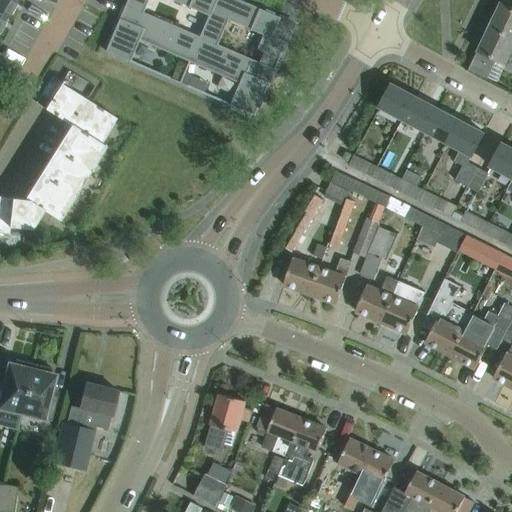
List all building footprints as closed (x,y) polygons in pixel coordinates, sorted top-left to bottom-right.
[(0,0),(0,13),(7,18),(17,0),(0,0)] [(126,0),(124,5),(142,12),(147,0),(171,0),(207,16),(214,0),(126,0)] [(214,0),(207,16),(198,37),(199,37),(216,45),(227,20),(262,35),(256,49),(263,52),(278,58),(285,43),(285,42),(271,36),(279,17),(278,17),(239,0),(236,0),(236,1),(234,0),(214,0)] [(489,26),(511,37),(511,7),(500,2),(489,26)] [(107,44),(104,50),(108,52),(126,60),(129,61),(138,40),(188,62),(199,37),(198,37),(142,12),(124,5),(124,6),(123,7),(125,8),(121,17),(119,16),(116,23),(118,24),(116,30),(114,29),(113,30),(111,35),(107,44)] [(511,37),(489,26),(478,51),(505,64),(511,51),(511,37)] [(199,37),(188,62),(237,84),(228,105),(241,110),(250,114),(253,115),(256,109),(260,100),(262,95),(262,94),(261,93),(263,88),(265,88),(267,83),(245,73),(251,61),(251,60),(216,45),(199,37)] [(173,73),(170,79),(179,83),(181,77),(173,73)] [(202,93),(206,83),(183,73),(181,77),(179,83),(202,93)] [(63,81),(62,81),(52,75),(41,94),(50,100),(44,109),(70,125),(74,127),(29,200),(0,196),(0,232),(8,233),(9,226),(31,229),(43,210),(62,222),(62,221),(59,219),(74,196),(77,197),(77,196),(75,195),(90,171),(92,173),(93,172),(90,170),(105,146),(100,143),(116,118),(86,99),(61,84),(63,81)] [(402,119),(415,96),(391,83),(378,107),(402,119)] [(0,96),(0,107),(11,114),(19,100),(3,91),(0,96)] [(425,132),(438,108),(415,96),(402,119),(425,132)] [(448,144),(460,120),(438,108),(425,132),(448,144)] [(468,163),(484,133),(460,120),(448,144),(460,150),(454,161),(462,166),(455,180),(467,186),(477,168),(468,163)] [(511,177),(511,147),(502,142),(489,166),(511,177)] [(372,177),(377,167),(353,155),(348,165),(365,174),(372,177)] [(395,188),(400,178),(377,167),(372,177),(395,188)] [(478,192),(488,174),(477,168),(467,186),(478,192)] [(418,200),(423,190),(417,187),(422,178),(406,170),(402,179),(400,178),(395,188),(418,200)] [(343,199),(351,178),(335,171),(326,192),(343,199)] [(385,208),(391,197),(351,178),(343,199),(344,200),(349,191),(374,202),(368,219),(366,218),(353,253),(364,258),(377,225),(385,208)] [(452,217),(456,210),(457,207),(423,190),(418,200),(452,217)] [(284,249),(291,253),(323,200),(314,195),(304,212),(306,213),(284,249)] [(423,226),(428,216),(391,197),(385,208),(423,226)] [(347,199),(330,245),(338,248),(355,202),(347,199)] [(465,211),(464,214),(456,210),(452,217),(483,232),(488,222),(465,211)] [(455,252),(464,234),(428,216),(423,226),(441,236),(438,243),(455,252)] [(507,244),(511,234),(488,222),(483,232),(507,244)] [(386,260),(397,234),(377,225),(364,258),(366,258),(360,274),(372,280),(381,258),(386,260)] [(495,263),(500,252),(485,244),(479,255),(495,263)] [(317,245),(313,255),(323,259),(326,248),(317,245)] [(511,258),(500,252),(495,263),(511,271),(511,258)] [(310,294),(320,267),(293,257),(283,285),(310,294)] [(320,267),(310,294),(337,304),(351,262),(340,258),(335,272),(320,267)] [(381,322),(399,281),(386,276),(380,290),(367,284),(355,311),(381,322)] [(450,355),(465,327),(472,313),(472,312),(453,302),(461,286),(446,278),(431,307),(441,312),(425,342),(450,355)] [(399,281),(381,322),(407,334),(425,292),(399,281)] [(465,327),(450,355),(475,368),(502,319),(488,311),(484,320),(472,313),(465,327)] [(511,387),(511,320),(502,340),(511,345),(509,351),(507,350),(493,378),(511,387)] [(0,382),(0,424),(17,429),(21,413),(33,363),(15,359),(14,365),(8,364),(3,383),(0,382)] [(33,363),(21,413),(51,421),(57,396),(50,394),(55,375),(49,374),(51,368),(33,363)] [(95,426),(107,429),(117,390),(85,382),(79,408),(70,406),(66,424),(62,423),(53,461),(84,469),(95,426)] [(232,444),(239,420),(245,401),(220,394),(205,447),(222,452),(225,442),(232,444)] [(303,418),(266,404),(257,426),(259,427),(256,433),(266,437),(268,431),(279,435),(272,451),(287,457),(303,418)] [(327,428),(303,418),(287,457),(285,461),(279,475),(303,485),(310,467),(302,463),(308,447),(317,451),(327,428)] [(344,507),(372,449),(350,438),(338,463),(351,470),(330,511),(340,511),(343,506),(344,507)] [(394,460),(372,449),(344,507),(353,511),(361,495),(374,501),(394,460)] [(285,461),(270,456),(264,470),(279,475),(285,461)] [(434,508),(445,487),(416,471),(405,493),(395,487),(381,511),(393,511),(394,511),(425,511),(429,506),(434,508)] [(226,485),(216,480),(205,474),(194,496),(216,506),(226,485)] [(2,488),(0,503),(0,511),(6,511),(13,511),(17,486),(3,484),(2,488)] [(445,487),(434,508),(440,511),(468,511),(474,502),(445,487)] [(235,498),(231,507),(241,511),(251,511),(255,505),(236,496),(235,498)] [(199,511),(201,509),(191,503),(186,511),(199,511)] [(265,511),(263,511),(262,511),(301,511),(303,509),(290,503),(285,511),(265,511)]
